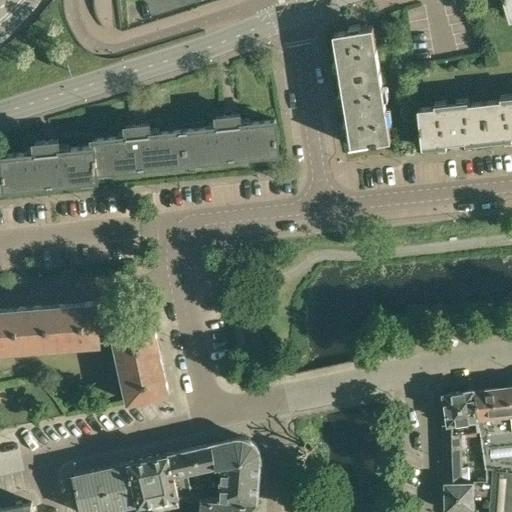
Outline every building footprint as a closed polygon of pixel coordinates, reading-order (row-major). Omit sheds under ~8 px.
[(374,26),(335,32),(339,60),(379,54),(374,26)] [(379,54),(339,60),(353,143),(351,144),(351,145),(392,139),(379,54)] [(511,135),(511,97),(485,101),(489,138),(511,135)] [(485,101),(420,108),(424,145),(489,138),(485,101)] [(219,124),(186,128),(190,163),(280,152),(276,118),(242,123),(241,113),(218,116),(219,124)] [(190,163),(186,128),(152,133),(150,122),(128,125),(129,134),(94,139),(95,144),(99,174),(190,163)] [(99,174),(95,144),(62,148),(60,138),(37,141),(38,150),(3,154),(7,186),(99,174)] [(98,301),(28,306),(31,347),(101,341),(98,301)] [(28,306),(0,308),(0,349),(31,347),(28,306)] [(115,335),(117,346),(129,400),(169,391),(155,326),(115,335)] [(487,467),(493,467),(511,468),(511,384),(477,389),(483,432),(486,460),(487,467)] [(449,422),(444,423),(444,437),(462,435),(462,431),(480,428),(481,432),(483,432),(477,389),(477,388),(445,392),(449,422)] [(462,435),(444,437),(445,480),(486,480),(492,480),(493,467),(487,467),(486,460),(463,460),(462,435)] [(238,436),(194,446),(200,468),(223,463),(241,458),(241,461),(262,461),(262,457),(261,454),(261,452),(260,449),(258,446),(255,442),(252,439),(249,438),(246,437),(243,436),(241,436),(238,436)] [(194,446),(170,451),(180,495),(193,496),(188,471),(200,468),(194,446)] [(180,495),(170,451),(130,460),(140,501),(140,502),(154,499),(156,508),(181,502),(180,496),(180,495)] [(259,500),(262,461),(241,461),(241,458),(223,463),(221,498),(259,500)] [(87,511),(140,501),(130,460),(75,472),(83,511),(87,511)] [(511,511),(511,468),(493,467),(492,480),(492,488),(491,494),(490,508),(489,511),(511,511)] [(492,480),(486,480),(445,480),(446,510),(476,509),(476,494),(491,494),(492,488),(492,480)] [(221,498),(210,497),(202,496),(200,511),(257,511),(259,500),(221,498)] [(35,511),(33,500),(0,507),(0,511),(35,511)]
